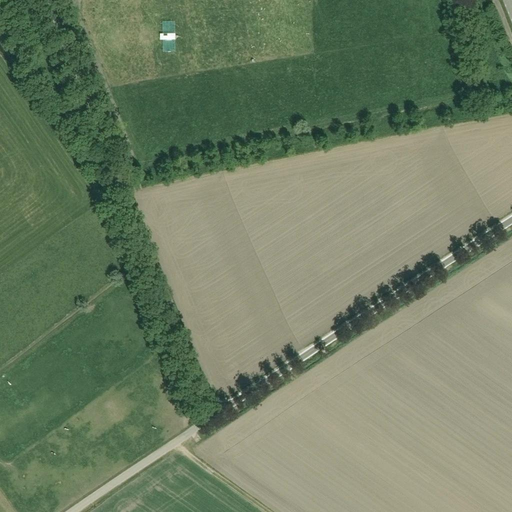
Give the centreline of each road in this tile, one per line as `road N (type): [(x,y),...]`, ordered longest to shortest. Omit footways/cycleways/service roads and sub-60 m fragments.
road 1 (unclassified): [(211,417),(47,0)]
road 2 (unclassified): [(211,417),(511,219)]
road 3 (unclassified): [(72,511),(211,417)]
